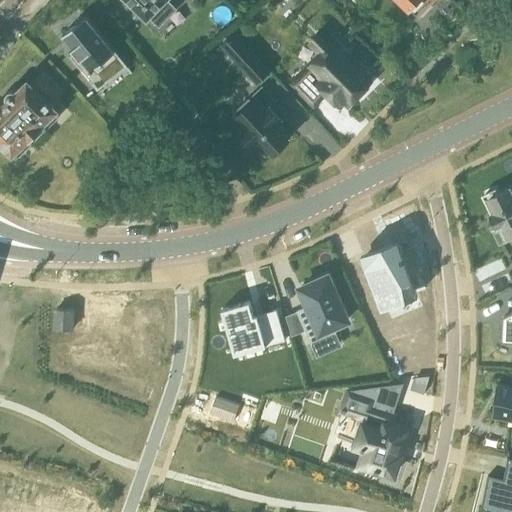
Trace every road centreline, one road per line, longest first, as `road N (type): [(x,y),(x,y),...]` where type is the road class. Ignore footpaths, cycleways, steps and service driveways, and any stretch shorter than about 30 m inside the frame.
road 1 (residential): [(418,156),(443,253),(449,356),(440,475),(428,511)]
road 2 (residential): [(176,246),(181,344),(127,511)]
road 3 (tertiary): [(176,246),(307,211),(418,156)]
